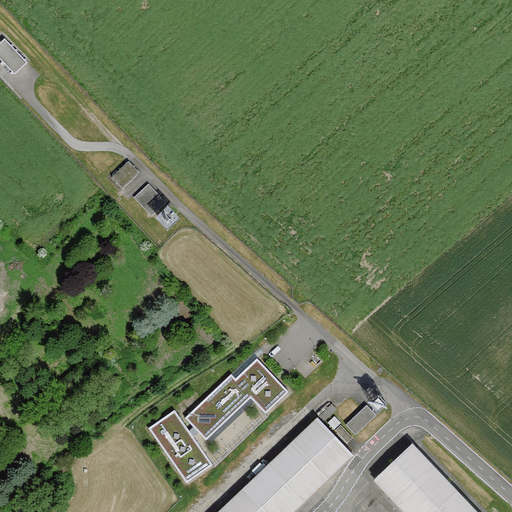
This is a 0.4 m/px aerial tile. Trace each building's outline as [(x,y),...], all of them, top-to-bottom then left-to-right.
[(27,64),(4,39),(0,41),(0,61),(14,76),(27,64)] [(141,173),(130,161),(114,176),(125,188),(141,173)] [(165,203),(148,184),(133,198),(150,216),(165,203)] [(163,417),(149,426),(185,483),(213,465),(200,447),(251,399),(263,412),(288,390),(256,357),(185,420),(177,409),(163,417)] [(367,404),(347,423),(356,433),(376,414),(367,404)] [(293,511),(356,453),(321,416),(220,511),(293,511)] [(482,511),(406,433),(368,467),(410,511),(482,511)]
